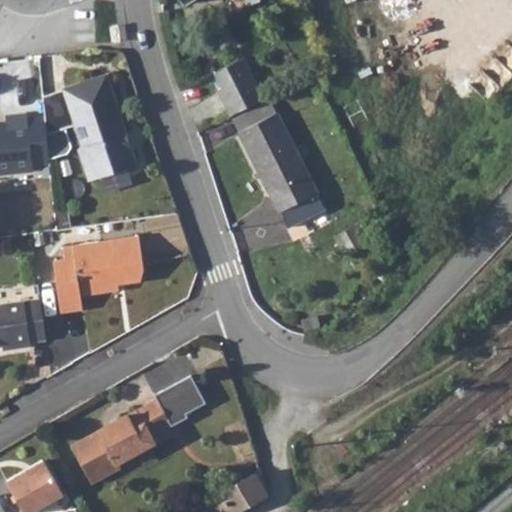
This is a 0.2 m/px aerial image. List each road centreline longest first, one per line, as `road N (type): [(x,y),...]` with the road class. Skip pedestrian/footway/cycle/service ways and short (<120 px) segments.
road 1 (unclassified): [(511,211),(421,314),(368,359),(329,376),(272,366),(246,339),(230,296)]
road 2 (unclassified): [(230,296),(161,108),(132,0)]
road 3 (track): [(301,377),(316,428),(331,434),(511,316)]
road 4 (residential): [(230,296),(0,422)]
